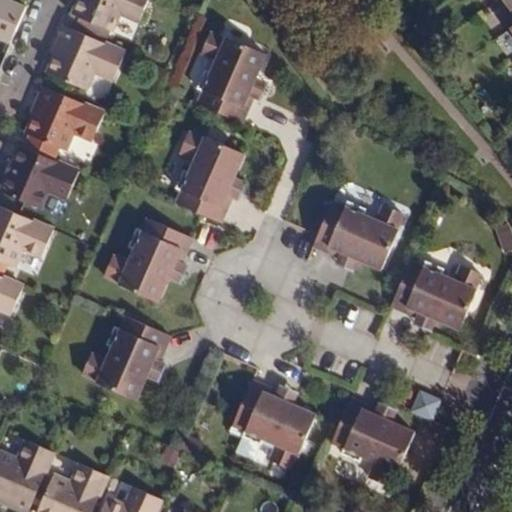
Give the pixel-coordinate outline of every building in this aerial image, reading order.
[(0,0),(0,40),(7,43),(21,13),(22,6),(8,0),(1,0),(0,0)] [(77,0),(71,15),(111,33),(118,15),(139,24),(148,0),(77,0)] [(511,0),(502,0),(511,12),(511,0)] [(70,30),(63,27),(51,52),(55,53),(60,56),(70,30)] [(112,82),(124,54),(70,30),(60,56),(55,53),(46,75),(85,92),(92,73),(112,82)] [(258,79),(269,55),(229,38),(228,40),(213,34),(205,54),(220,60),(214,74),(208,72),(201,90),(206,92),(200,105),(245,124),(256,99),(257,98),(251,95),(258,79)] [(257,98),(256,99),(262,101),(270,84),(258,79),(251,95),(257,98)] [(49,90),(41,86),(30,113),(34,114),(38,117),(49,90)] [(30,136),(25,149),(52,160),(56,148),(65,151),(72,134),(92,142),(104,115),(49,90),(38,117),(34,114),(25,135),(30,136)] [(234,177),(245,154),(205,137),(205,139),(190,132),(181,153),(196,159),(190,173),(184,171),(177,188),(182,191),(176,203),(221,223),(232,198),(233,196),(227,194),(234,177)] [(52,160),(25,149),(19,146),(13,163),(8,175),(0,192),(39,210),(46,192),(66,200),(78,172),(52,160)] [(13,163),(8,161),(3,173),(8,175),(13,163)] [(233,196),(232,198),(238,201),(246,182),(234,177),(227,194),(233,196)] [(0,261),(13,267),(21,249),(40,258),(52,229),(0,205),(0,261)] [(353,274),(376,285),(393,245),(391,245),(398,229),(378,221),(371,236),(357,230),(359,224),(342,217),(339,223),(326,217),(318,236),(307,261),(332,272),(334,273),(337,268),(353,274)] [(181,263),(192,238),(148,219),(142,231),(137,229),(129,247),(134,249),(129,263),(113,256),(105,276),(120,283),(119,285),(158,302),(170,275),(175,263),(181,265),(181,263)] [(437,320),(460,330),(478,291),(476,290),(482,275),(462,266),(455,281),(442,275),(444,270),(426,262),(424,267),(411,262),(392,307),(417,317),(419,318),(421,312),(437,320)] [(175,263),(170,275),(181,281),(188,266),(181,263),(181,265),(175,263)] [(334,273),(332,272),(330,279),(348,286),(353,274),(337,268),(334,273)] [(0,309),(10,314),(22,285),(0,275),(0,309)] [(419,318),(417,317),(414,323),(432,331),(437,320),(421,312),(419,318)] [(162,363),(173,337),(128,318),(123,331),(117,328),(110,346),(115,348),(109,362),(94,355),(85,376),(100,382),(100,384),(139,401),(150,374),(156,362),(161,364),(162,363)] [(156,362),(150,374),(162,380),(168,366),(162,363),(161,364),(156,362)] [(278,392),(253,380),(234,425),(246,431),(244,437),(262,444),(264,438),(278,445),(271,460),(291,469),(298,453),(300,454),(317,415),(290,403),(278,398),(280,392),(278,392)] [(278,398),(290,403),(295,392),(281,386),(278,392),(280,392),(278,398)] [(432,421),(441,400),(421,391),(411,412),(432,421)] [(377,409),(351,398),(332,443),(345,448),(342,454),(360,462),(363,456),(376,462),(370,478),(390,486),(396,471),(398,472),(415,433),(389,421),(376,415),(379,410),(377,409)] [(376,415),(389,421),(394,409),(380,403),(377,409),(379,410),(376,415)] [(2,495),(28,507),(30,501),(34,492),(52,451),(23,438),(15,458),(0,451),(0,498),(2,495)] [(90,511),(107,474),(79,463),(70,483),(52,475),(43,496),(39,505),(36,511),(90,511)] [(154,511),(161,498),(134,486),(126,506),(107,499),(101,511),(154,511)] [(43,496),(34,492),(30,501),(39,505),(43,496)] [(25,511),(28,507),(2,495),(0,498),(0,503),(21,511),(25,511)]
